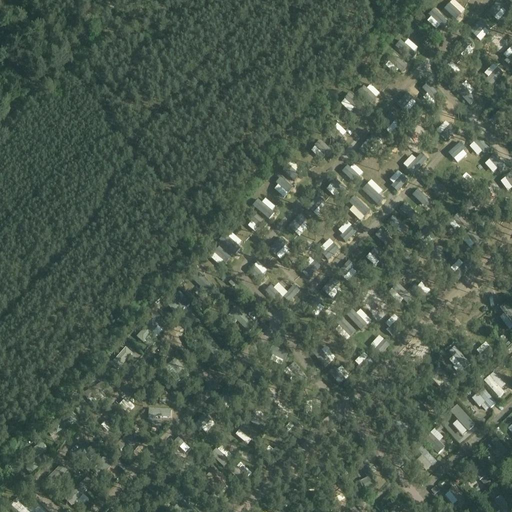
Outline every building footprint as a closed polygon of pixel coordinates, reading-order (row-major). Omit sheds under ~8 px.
[(441,0),(439,1),(444,12),(451,9),(446,0),(441,0)] [(420,49),(423,37),(413,34),(410,46),(420,49)] [(484,37),(475,46),(484,54),(492,45),(484,37)] [(467,97),(472,91),(465,84),(460,90),(467,97)] [(416,151),(420,140),(413,138),(409,148),(416,151)] [(310,145),(303,154),(313,163),(321,153),(310,145)] [(361,169),(371,178),(378,169),(369,160),(361,169)] [(290,167),(294,172),(302,166),(297,161),(290,167)] [(386,170),(398,179),(405,171),(392,161),(386,170)] [(373,185),(379,189),(387,178),(382,174),(373,185)] [(264,213),(273,204),(262,193),(253,202),(264,213)] [(362,193),(354,205),(360,210),(369,198),(362,193)] [(347,221),(355,214),(350,208),(342,216),(347,221)] [(235,247),(243,238),(233,229),(225,238),(235,247)] [(305,232),(297,237),(304,248),(312,243),(305,232)] [(281,275),(285,271),(276,261),(271,265),(281,275)] [(210,296),(216,290),(199,272),(192,279),(210,296)] [(400,292),(395,297),(405,307),(403,310),(405,312),(408,310),(411,313),(416,307),(400,292)] [(182,311),(190,306),(180,293),(166,303),(172,311),(179,306),(182,311)] [(506,315),(511,322),(511,323),(511,311),(506,304),(501,309),(506,315)] [(255,326),(236,307),(230,314),(249,333),(255,326)] [(152,316),(158,312),(154,308),(149,312),(152,316)] [(159,326),(152,320),(137,337),(144,343),(159,326)] [(215,358),(223,352),(206,332),(199,338),(215,358)] [(111,364),(118,370),(133,354),(126,348),(111,364)] [(469,365),(454,348),(449,352),(465,370),(469,365)] [(176,359),(170,364),(183,381),(189,376),(176,359)] [(333,359),(329,362),(333,368),(337,365),(333,359)] [(434,372),(445,383),(451,389),(456,385),(439,367),(434,372)] [(332,368),(326,371),(331,385),(337,382),(332,368)] [(490,378),(485,382),(500,399),(505,394),(490,378)] [(108,389),(103,382),(84,393),(88,400),(108,389)] [(478,394),(472,399),(480,408),(486,403),(491,409),(496,404),(483,389),(478,394)] [(119,406),(128,414),(134,407),(125,399),(119,406)] [(468,432),(475,426),(457,406),(450,412),(468,432)] [(171,411),(149,410),(149,417),(171,418),(171,411)] [(76,422),(71,413),(51,426),(56,434),(76,422)] [(398,418),(394,423),(409,435),(413,430),(398,418)] [(434,429),(430,433),(439,442),(443,438),(434,429)] [(130,432),(116,447),(121,451),(125,447),(130,451),(135,444),(131,440),(134,437),(135,437),(130,432)] [(445,448),(430,433),(424,440),(439,454),(445,448)] [(511,458),(496,439),(491,443),(503,457),(498,461),(503,467),(511,459),(511,458)] [(47,450),(42,442),(22,456),(27,464),(47,450)] [(417,450),(422,456),(432,466),(433,467),(437,463),(421,446),(417,450)] [(111,460),(106,455),(96,466),(97,467),(93,471),(97,474),(101,471),(104,474),(108,470),(104,467),(111,460)] [(471,476),(474,481),(478,478),(480,481),(486,476),(472,458),(466,463),(474,473),(471,476)] [(379,485),(368,461),(360,465),(367,478),(359,482),(364,492),(379,485)] [(67,471),(61,465),(46,480),(52,486),(67,471)] [(212,473),(202,484),(214,495),(219,489),(217,488),(222,483),(212,473)] [(157,496),(162,490),(145,476),(140,482),(157,496)] [(87,490),(81,483),(65,500),(71,506),(87,490)] [(337,486),(333,490),(344,503),(349,499),(337,486)] [(462,507),(468,502),(455,486),(449,491),(462,507)] [(431,491),(435,496),(440,492),(437,487),(431,491)] [(493,495),(493,496),(505,511),(510,507),(498,491),(493,495)] [(176,503),(178,505),(184,511),(197,511),(182,496),(176,503)]
